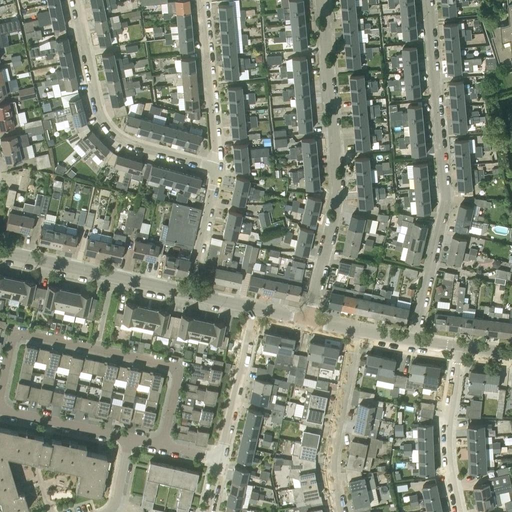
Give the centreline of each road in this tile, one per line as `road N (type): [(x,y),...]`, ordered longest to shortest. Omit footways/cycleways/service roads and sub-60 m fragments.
road 1 (residential): [(413,342),(445,201),(428,0)]
road 2 (residential): [(308,320),(337,199),(321,0)]
road 3 (residential): [(162,445),(173,366),(17,333),(0,396)]
road 4 (residential): [(217,172),(121,140),(91,85),(76,0)]
road 5 (residential): [(197,295),(0,252)]
road 6 (residential): [(338,511),(331,458),(356,331)]
road 7 (residential): [(217,172),(202,0)]
road 8 (residential): [(457,511),(446,435),(459,349)]
road 9 (residential): [(221,458),(254,308)]
road 10 (residential): [(0,411),(127,437)]
road 11 (unclassified): [(197,295),(217,172)]
